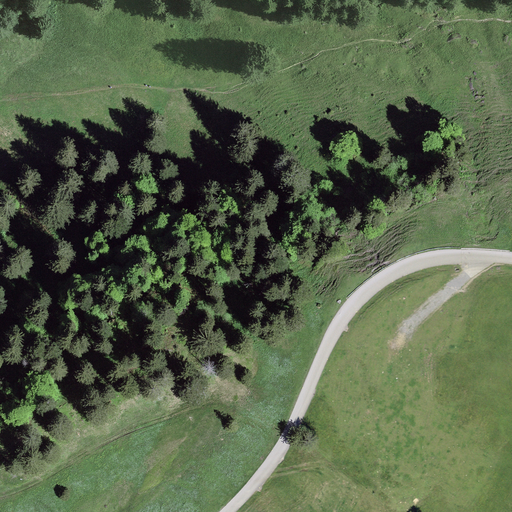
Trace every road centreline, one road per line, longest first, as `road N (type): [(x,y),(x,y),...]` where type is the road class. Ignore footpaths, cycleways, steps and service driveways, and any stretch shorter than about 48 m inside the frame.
road 1 (track): [(511,257),(430,257),(370,287),(341,320),(280,450),(228,511)]
road 2 (track): [(487,255),(397,336)]
